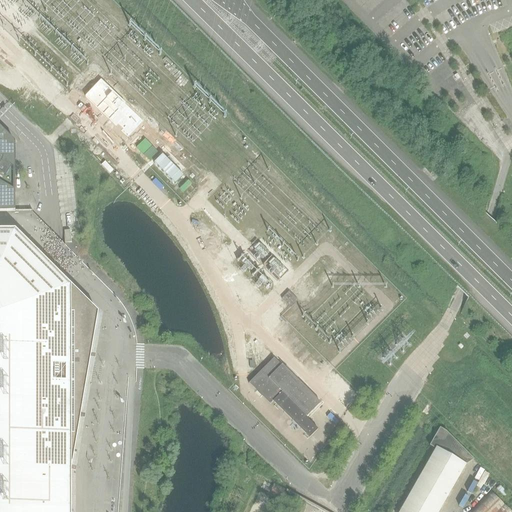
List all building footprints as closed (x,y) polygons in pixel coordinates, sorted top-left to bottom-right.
[(121,129),(119,131),(126,138),(142,121),(100,81),(84,97),(115,127),(116,125),(121,129)] [(14,143),(0,128),(0,211),(14,212),(14,143)] [(41,258),(14,231),(0,230),(0,511),(73,511),(73,478),(101,317),(51,268),(41,258)] [(298,301),(289,292),(281,299),(291,308),(298,301)] [(281,366),(273,359),(248,384),(269,405),(272,402),(309,439),(317,430),(305,418),(320,404),(282,365),(281,366)] [(436,448),(399,511),(439,511),(466,465),(464,464),(471,459),(444,430),(438,427),(428,443),(436,448)] [(510,511),(491,492),(470,511),(510,511)]
